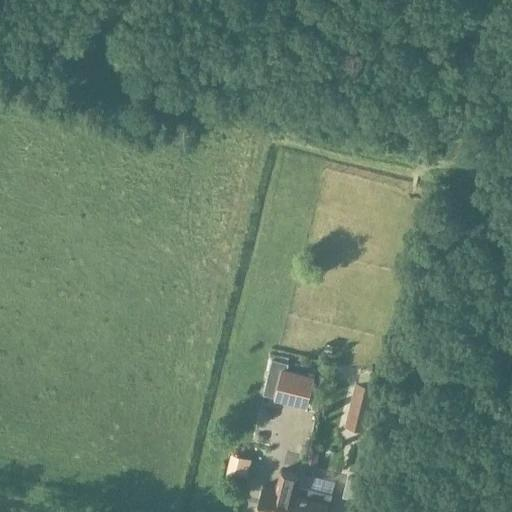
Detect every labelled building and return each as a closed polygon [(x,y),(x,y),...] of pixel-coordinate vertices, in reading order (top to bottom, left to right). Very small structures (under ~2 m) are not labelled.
[(271,359),(262,394),(307,405),(314,378),(286,371),(288,363),(271,359)] [(356,382),(345,425),(365,430),(375,387),(356,382)] [(304,455),(314,418),(269,406),(259,441),(275,445),(274,447),(304,455)] [(225,478),(245,481),(249,458),(230,454),(225,478)] [(290,511),(295,495),(294,495),(299,475),(281,471),(276,490),(261,487),(255,511),(290,511)] [(295,495),(290,511),(327,511),(332,494),(297,485),(295,495)]
